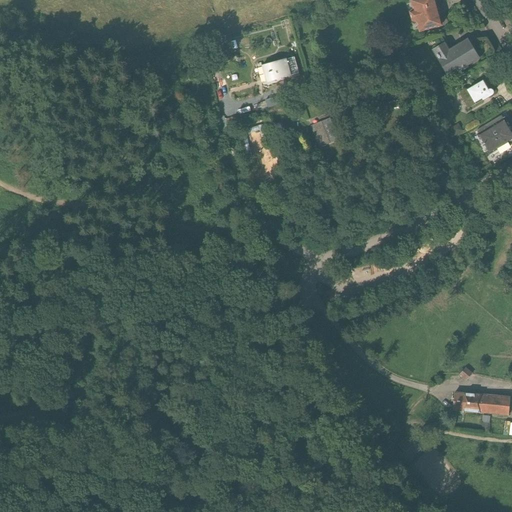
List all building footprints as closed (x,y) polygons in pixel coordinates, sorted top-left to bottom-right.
[(433,0),(409,0),(412,11),(409,12),(412,22),(415,21),(418,32),(441,26),(433,0)] [(444,43),(431,51),(448,78),(479,58),(468,39),(448,51),(444,43)] [(295,57),(258,66),(264,92),(301,81),(295,57)] [(490,75),(473,85),(472,85),(471,85),(469,86),(468,87),(467,88),(466,90),(466,91),(474,105),(499,90),(500,89),(501,88),(501,86),(501,85),(500,84),(498,83),(497,84),(495,84),(490,75)] [(456,97),(452,100),(447,93),(441,97),(450,111),(461,105),(456,97)] [(330,118),(311,127),(320,148),(339,140),(330,118)] [(476,138),(474,139),(486,159),(511,142),(511,139),(500,119),(474,135),(476,138)] [(469,127),(464,120),(457,125),(461,131),(469,127)] [(465,368),(459,375),(466,381),(472,374),(465,368)] [(508,416),(509,398),(455,393),(453,410),(508,416)]
